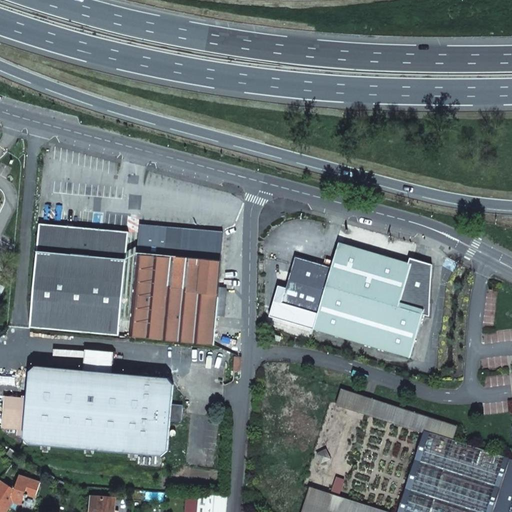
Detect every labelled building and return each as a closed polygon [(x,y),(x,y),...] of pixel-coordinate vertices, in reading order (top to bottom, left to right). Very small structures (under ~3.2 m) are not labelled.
[(30,328),(119,336),(129,233),(39,224),(30,328)] [(139,226),(129,337),(211,345),(214,318),(223,318),(226,290),(217,289),(223,234),(139,226)] [(319,267),(320,262),(292,255),(284,285),(276,283),(267,313),(408,353),(420,309),(427,311),(428,260),(418,258),(417,262),(407,260),(335,240),(329,265),(327,269),(319,267)] [(91,450),(129,453),(129,456),(134,457),(134,454),(159,456),(165,452),(168,421),(178,422),(180,405),(169,405),(172,383),(169,377),(110,372),(112,351),(84,349),(82,370),(34,365),(29,372),(26,399),(4,397),(1,428),(17,430),(17,435),(23,436),(23,439),(28,445),(41,446),(41,449),(47,449),(47,446),(85,450),(85,453),(91,453),(91,450)] [(376,511),(313,491),(305,511),(430,511),(454,437),(458,422),(343,387),(338,405),(426,434),(399,511),(376,511)] [(511,511),(511,456),(454,437),(430,511),(511,511)] [(20,453),(11,448),(7,454),(16,459),(20,453)] [(15,488),(2,480),(0,482),(0,511),(5,511),(16,497),(24,499),(26,495),(30,496),(30,494),(38,496),(42,481),(20,474),(15,488)] [(225,511),(227,498),(187,495),(185,511),(225,511)] [(114,511),(115,499),(91,497),(90,511),(114,511)]
